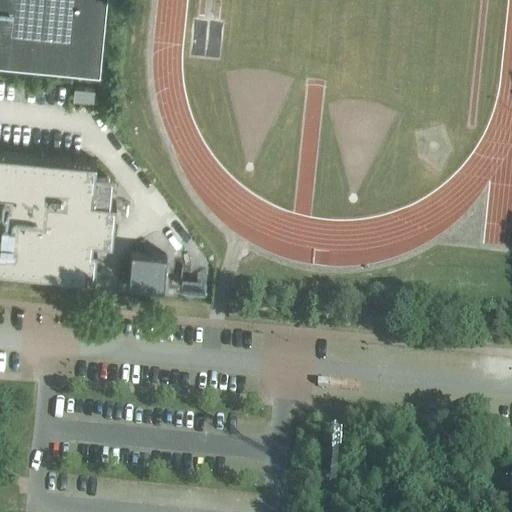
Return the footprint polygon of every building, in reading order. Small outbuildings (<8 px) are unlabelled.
[(0,0),(0,57),(99,67),(105,0),(0,0)] [(92,100),(94,88),(74,87),(73,98),(92,100)] [(0,267),(93,277),(96,247),(91,246),(92,239),(111,241),(116,201),(105,199),(106,193),(107,193),(109,178),(108,178),(108,176),(106,176),(106,175),(97,174),(97,175),(94,175),(96,160),(0,149),(0,267)] [(157,189),(146,198),(162,218),(173,210),(157,189)] [(176,215),(165,223),(181,244),(192,235),(176,215)] [(131,251),(128,281),(163,285),(166,254),(131,251)]
